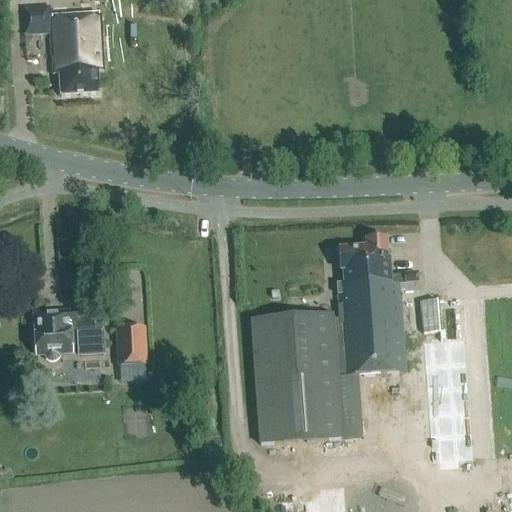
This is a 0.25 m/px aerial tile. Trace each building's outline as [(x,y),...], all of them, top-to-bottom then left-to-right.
[(98,99),(97,75),(104,75),(101,19),(51,21),(50,10),(23,11),(24,38),(51,37),(53,74),(53,77),(59,77),(60,100),(98,99)] [(45,79),(34,80),(34,90),(46,89),(45,79)] [(333,317),(252,323),(260,447),(341,441),(362,440),(358,379),(407,376),(401,287),(418,286),(417,276),(388,278),(386,242),(366,243),(367,250),(340,252),(341,272),(342,271),(343,286),(337,286),(339,321),(333,321),(333,317)] [(437,304),(420,305),(423,336),(439,335),(437,304)] [(37,359),(44,359),(44,360),(45,362),(46,363),(47,364),(48,365),(50,366),(51,366),(53,367),(54,366),(56,366),(57,365),(58,364),(59,363),(60,361),(61,359),(61,358),(80,356),(81,360),(103,359),(101,311),(34,315),(37,359)] [(147,370),(145,333),(117,335),(120,372),(147,370)] [(431,466),(472,463),(464,343),(423,346),(431,466)] [(222,460),(221,440),(199,442),(201,461),(222,460)] [(332,483),(332,511),(401,511),(401,481),(332,483)]
